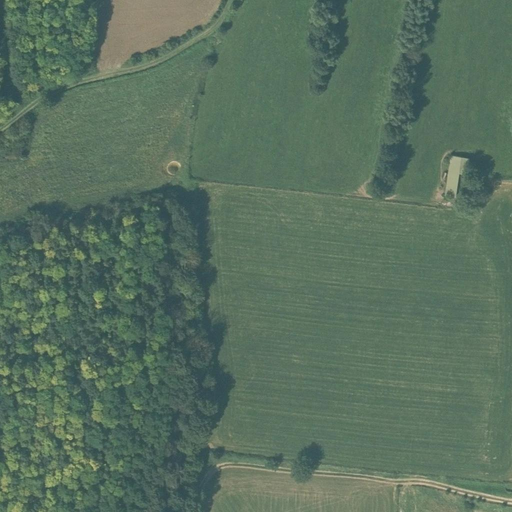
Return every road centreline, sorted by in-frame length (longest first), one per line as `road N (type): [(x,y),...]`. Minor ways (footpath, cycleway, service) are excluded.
road 1 (track): [(511,502),(425,482),(242,467),(205,482),(190,511)]
road 2 (track): [(229,0),(215,26),(162,59),(54,90),(0,129)]
